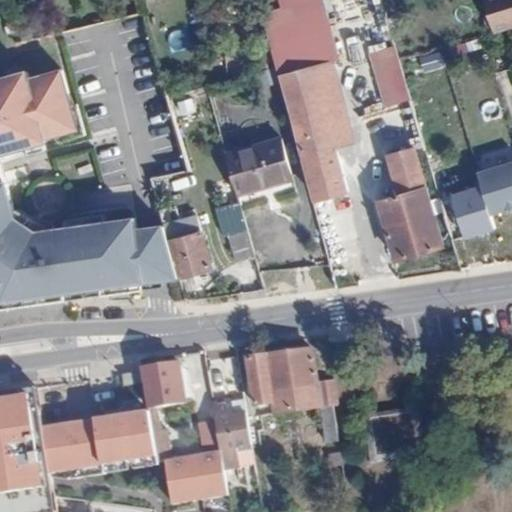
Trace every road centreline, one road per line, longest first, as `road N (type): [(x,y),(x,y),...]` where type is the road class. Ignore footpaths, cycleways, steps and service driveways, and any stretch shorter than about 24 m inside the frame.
road 1 (tertiary): [(160,334),(511,285)]
road 2 (tertiary): [(0,366),(126,347),(160,334)]
road 3 (tertiary): [(160,334),(96,328),(0,336)]
